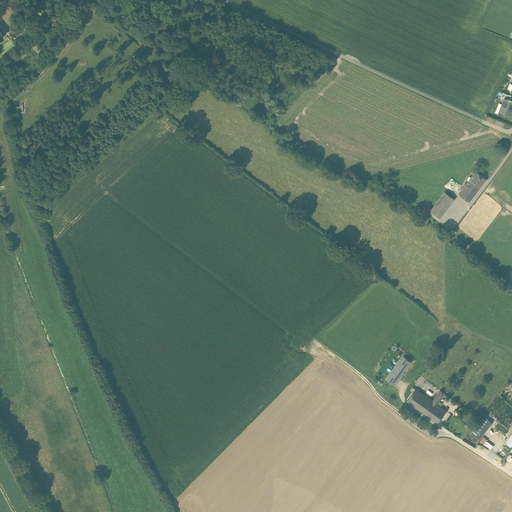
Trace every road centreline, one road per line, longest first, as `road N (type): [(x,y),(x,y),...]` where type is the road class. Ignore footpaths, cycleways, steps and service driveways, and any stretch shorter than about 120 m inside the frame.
road 1 (unclassified): [(227,0),(483,121)]
road 2 (track): [(511,471),(400,398),(404,386)]
